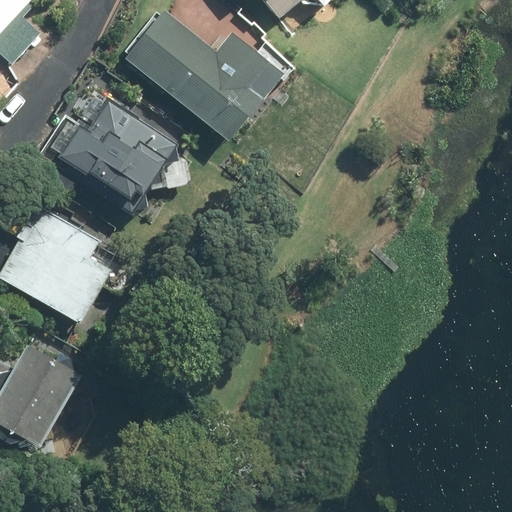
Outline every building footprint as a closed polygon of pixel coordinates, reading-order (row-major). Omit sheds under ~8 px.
[(0,0),(0,33),(31,0),(0,0)] [(236,0),(238,1),(238,0),(260,0),(276,21),(302,0),(236,0)] [(280,78),(226,35),(211,54),(160,14),(122,61),(228,145),(267,98),(265,96),(280,78)] [(107,103),(86,135),(77,129),(56,160),(83,177),(85,175),(134,207),(174,148),(107,103)] [(106,274),(89,265),(99,246),(33,212),(0,276),(0,282),(64,315),(80,324),(106,274)] [(0,423),(35,444),(74,379),(26,351),(13,372),(0,363),(0,423)]
